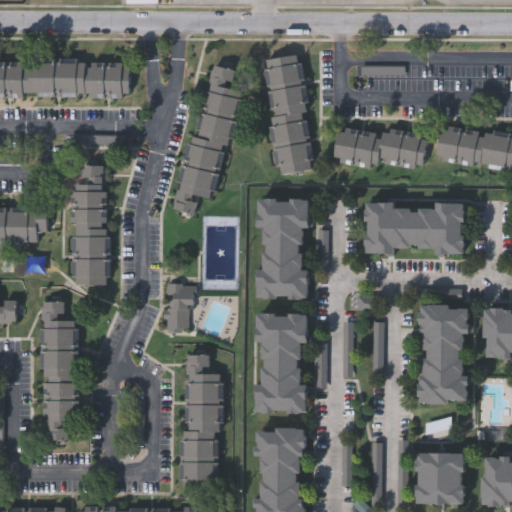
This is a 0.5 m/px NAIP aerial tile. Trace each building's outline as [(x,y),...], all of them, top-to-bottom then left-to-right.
[(312,168),(274,171),(263,56),(301,52),(312,168)] [(0,59),(129,59),(129,94),(0,94),(0,59)] [(210,196),(197,192),(191,212),(169,205),(213,61),(235,68),(230,83),(244,87),(210,196)] [(337,122),(427,133),(422,168),(333,157),(337,122)] [(511,168),(436,158),(440,122),(511,132),(511,168)] [(107,282),(70,282),(69,163),(107,163),(107,282)] [(260,295),(260,196),(309,196),(308,295),(260,295)] [(466,249),(396,248),(396,250),(367,250),(368,201),(434,202),(434,200),(467,200),(466,249)] [(37,240),(0,239),(0,203),(47,204),(47,230),(37,230),(37,240)] [(164,330),(164,282),(192,282),(192,302),(186,302),(186,330),(164,330)] [(16,322),(0,322),(0,297),(16,297),(16,322)] [(41,438),(39,299),(64,298),(65,317),(77,317),(78,420),(68,420),(68,437),(41,438)] [(422,399),(422,303),(469,303),(469,400),(422,399)] [(511,350),(510,350),(510,353),(487,353),(486,308),(511,307),(511,350)] [(306,410),(260,410),(260,311),(309,311),(309,339),(306,339),(306,410)] [(220,371),(219,488),(181,487),(182,352),(210,353),(210,370),(220,371)] [(258,511),(258,426),(304,426),(304,511),(258,511)] [(395,505),(395,437),(405,437),(405,505),(395,505)] [(465,502),(417,502),(417,450),(466,451),(465,502)] [(511,502),(485,502),(485,455),(511,455),(511,502)] [(0,511),(0,502),(67,504),(66,511),(0,511)]
